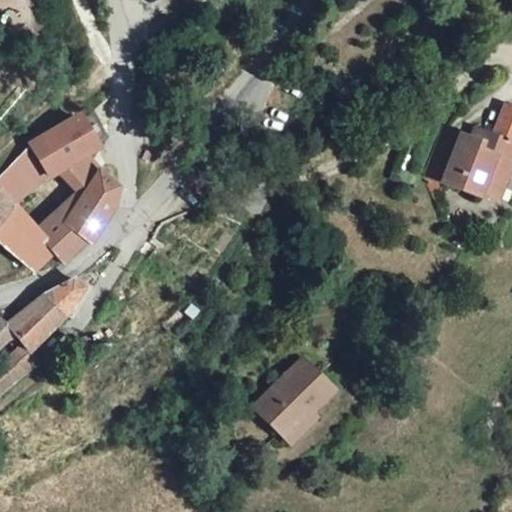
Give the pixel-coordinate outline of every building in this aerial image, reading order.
[(479,196),(484,181),(499,187),(511,153),(511,107),(507,105),(494,136),(471,127),(467,139),(450,184),(479,196)] [(60,126),(26,150),(45,183),(55,175),(74,162),(86,154),(93,147),(71,117),(60,126)] [(441,180),(455,139),(441,134),(426,174),(439,179),(441,180)] [(459,135),(457,140),(455,139),(441,180),(439,179),(436,189),(446,192),(448,183),(450,184),(467,139),(459,135)] [(0,195),(12,209),(45,183),(26,150),(13,167),(0,178),(0,195)] [(70,195),(81,202),(96,174),(74,162),(55,175),(70,195)] [(96,174),(81,202),(67,226),(82,237),(92,241),(102,225),(110,205),(116,185),(96,174)] [(499,187),(484,181),(479,196),(493,202),(499,187)] [(0,237),(31,263),(52,246),(35,230),(12,209),(0,195),(0,237)] [(81,202),(70,195),(35,230),(52,246),(61,254),(82,237),(67,226),(81,202)] [(0,356),(18,339),(26,347),(33,341),(38,347),(48,337),(66,316),(81,293),(70,279),(18,302),(2,307),(0,307),(0,356)] [(0,356),(0,371),(26,347),(18,339),(0,356)] [(38,347),(33,341),(26,347),(0,371),(0,398),(46,358),(38,347)] [(294,437),(315,416),(310,410),(335,386),(307,357),(249,413),(283,449),(294,437)]
